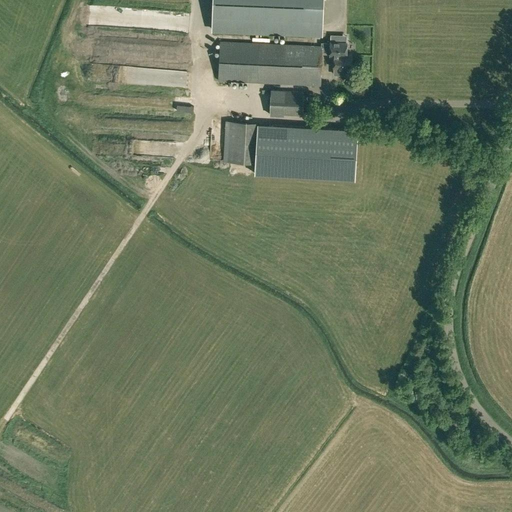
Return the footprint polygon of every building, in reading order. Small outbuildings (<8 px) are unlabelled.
[(323,0),(212,0),(211,33),(322,38),(323,0)] [(322,46),(220,41),(218,79),(321,85),(322,53),(322,46)] [(330,47),(322,46),(322,53),(330,53),(330,54),(334,55),(333,67),(352,68),(353,55),(346,55),(347,43),(330,42),(330,47)] [(284,116),(284,114),(303,115),(304,91),(271,89),(270,115),(284,116)] [(254,162),(256,122),(226,121),(224,161),(254,162)] [(358,129),(258,124),(256,174),(355,179),(358,129)] [(170,199),(177,185),(172,183),(166,197),(170,199)]
